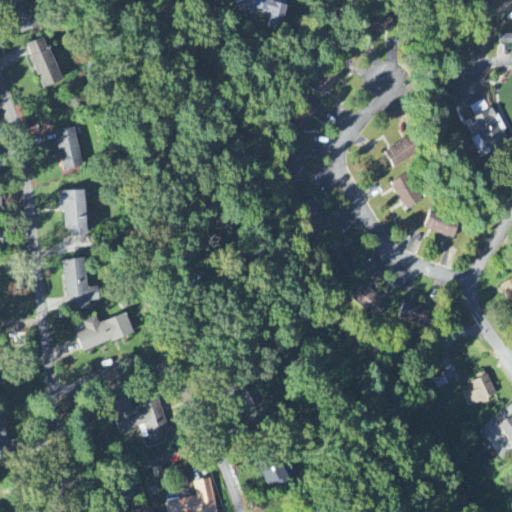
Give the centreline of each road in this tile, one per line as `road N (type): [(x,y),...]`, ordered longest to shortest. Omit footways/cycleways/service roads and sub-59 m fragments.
road 1 (residential): [(0,80),(33,236),(68,511)]
road 2 (residential): [(243,511),(227,460),(186,384),(149,362),(48,397)]
road 3 (residential): [(474,288),(382,242),(350,191),(340,159),(352,131),(389,89)]
